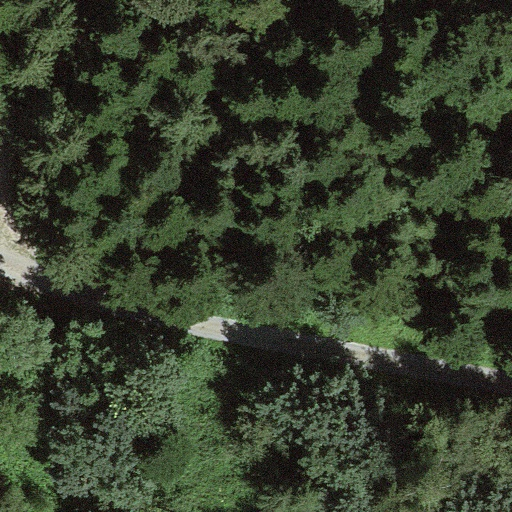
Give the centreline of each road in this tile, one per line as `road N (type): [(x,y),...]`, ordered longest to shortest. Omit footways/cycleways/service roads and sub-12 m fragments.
road 1 (track): [(0,272),(511,380)]
road 2 (track): [(0,140),(70,0)]
